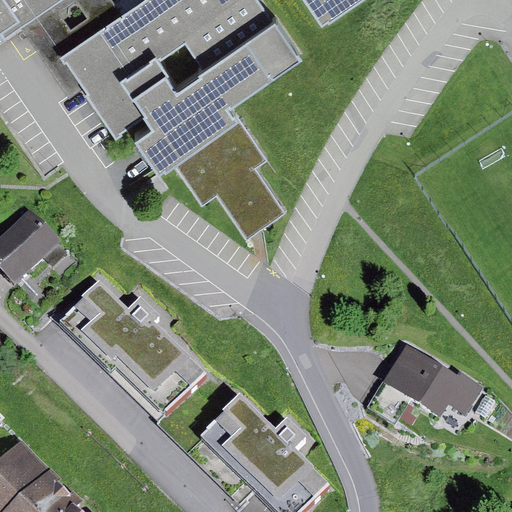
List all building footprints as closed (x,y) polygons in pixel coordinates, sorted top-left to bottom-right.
[(0,0),(0,35),(2,34),(9,38),(19,30),(63,0),(0,0)] [(63,0),(19,30),(67,100),(84,88),(64,59),(54,48),(73,35),(59,14),(78,1),(100,34),(123,18),(110,0),(63,0)] [(149,0),(123,18),(100,34),(64,59),(84,88),(118,137),(144,119),(152,130),(134,143),(159,181),(176,169),(203,209),(219,198),(247,238),(255,232),(285,212),(259,174),(271,166),(233,111),(304,63),(260,0),(305,0),(324,26),(362,0),(149,0)] [(30,223),(0,255),(0,281),(15,296),(59,249),(30,223)] [(130,320),(100,292),(61,334),(164,431),(207,385),(153,334),(160,326),(141,308),(130,320)] [(486,391),(404,349),(381,395),(443,426),(451,410),(471,421),(486,391)] [(274,443),(239,410),(200,452),(264,511),(310,511),(327,495),(293,463),(306,449),(286,430),(274,443)] [(61,488),(5,435),(0,440),(0,511),(80,511),(58,491),(61,488)]
